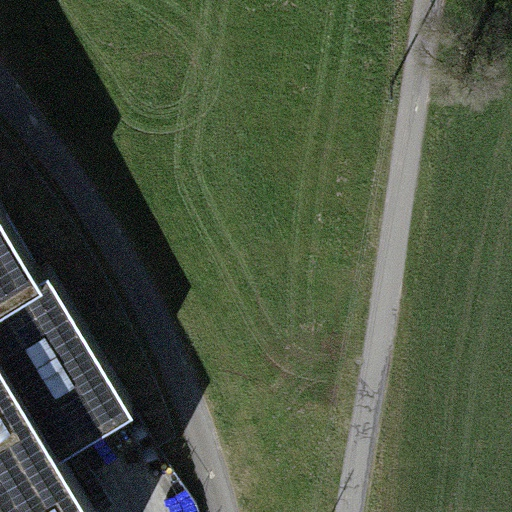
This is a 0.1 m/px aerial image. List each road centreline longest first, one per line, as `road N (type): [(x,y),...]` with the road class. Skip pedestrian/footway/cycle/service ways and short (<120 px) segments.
road 1 (track): [(344,511),(419,0)]
road 2 (track): [(0,89),(82,184),(151,313),(222,511)]
